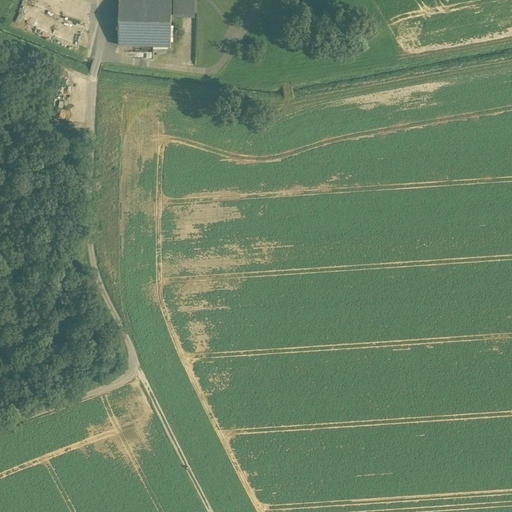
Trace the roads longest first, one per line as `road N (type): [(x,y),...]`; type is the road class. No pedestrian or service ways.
road 1 (track): [(0,430),(131,373),(89,238),(92,79),(107,0)]
road 2 (track): [(211,511),(132,367)]
